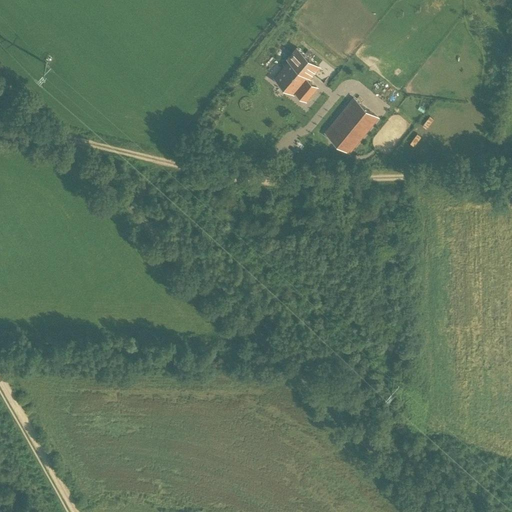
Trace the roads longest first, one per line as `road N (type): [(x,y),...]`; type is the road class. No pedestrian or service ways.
road 1 (track): [(511,177),(244,181),(0,124)]
road 2 (track): [(74,511),(0,376)]
